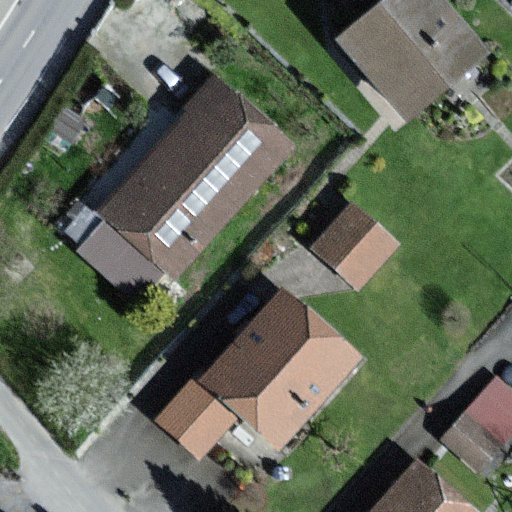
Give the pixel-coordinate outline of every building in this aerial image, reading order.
[(482,43),(441,0),(398,0),(349,46),(409,111),(482,43)] [(285,141),(215,81),(104,210),(173,269),(285,141)] [(398,249),(348,211),(347,210),(311,258),(362,296),(398,249)] [(283,304),(276,297),(199,385),(195,380),(156,424),(204,466),(233,432),(269,463),(354,365),(283,304)] [(511,442),(511,399),(498,387),(443,450),(479,481),(511,442)] [(455,511),(413,475),(381,511),(455,511)]
